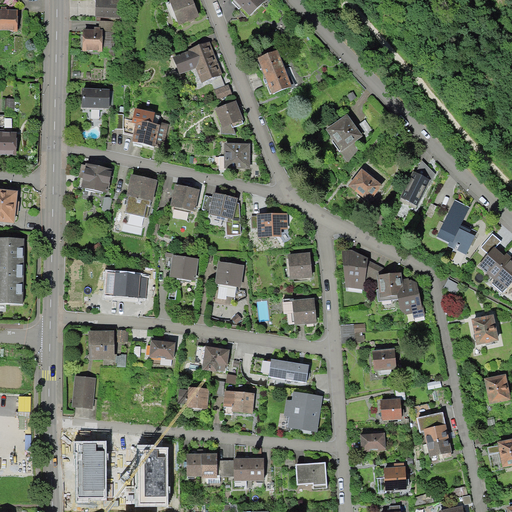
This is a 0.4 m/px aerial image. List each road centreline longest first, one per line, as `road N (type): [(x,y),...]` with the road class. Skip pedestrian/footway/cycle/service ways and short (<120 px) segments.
road 1 (residential): [(321,214),(431,270),(479,511)]
road 2 (residential): [(511,218),(295,0)]
road 3 (residential): [(49,421),(341,450)]
road 4 (residential): [(335,349),(50,318)]
road 5 (track): [(341,0),(511,183)]
road 6 (residential): [(53,145),(284,194)]
road 7 (residential): [(284,194),(212,0)]
road 8 (secondary): [(53,145),(56,0)]
road 9 (secondary): [(50,318),(52,182)]
road 10 (residential): [(335,349),(321,214)]
